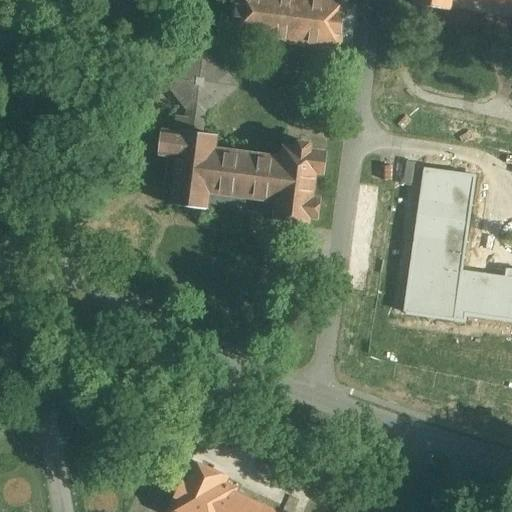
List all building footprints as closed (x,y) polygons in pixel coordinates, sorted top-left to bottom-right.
[(346,2),(329,0),(235,0),(231,35),(340,50),(346,2)] [(511,0),(414,0),(413,5),(452,11),(453,8),(511,17),(511,0)] [(204,47),(165,78),(189,109),(186,132),(200,134),(203,111),(235,86),(204,47)] [(283,158),(215,149),(216,136),(200,134),(186,132),(181,132),(181,133),(162,130),(159,154),(168,155),(164,185),(174,186),(172,205),(206,210),(207,205),(276,214),(275,219),(309,223),(310,217),(318,218),(321,199),(313,198),(316,173),(324,174),(326,153),(310,150),(311,144),(296,142),(296,148),(284,147),(283,158)] [(476,177),(427,170),(406,315),(464,323),(465,315),(511,321),(511,280),(462,273),(476,177)] [(269,511),(236,498),(239,491),(226,486),(228,481),(191,466),(172,511),(269,511)]
